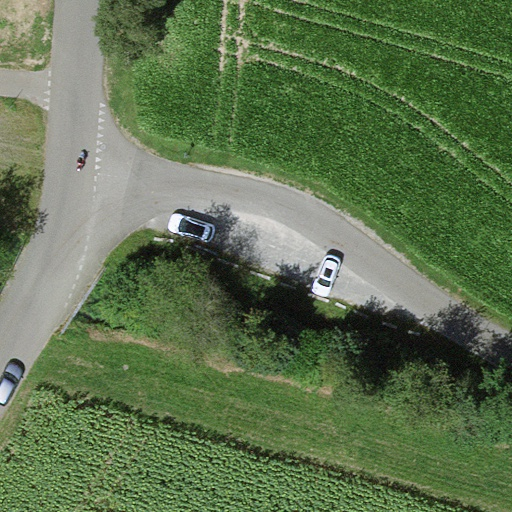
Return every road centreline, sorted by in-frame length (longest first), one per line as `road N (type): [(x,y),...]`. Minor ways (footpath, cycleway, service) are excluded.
road 1 (track): [(511,355),(346,247),(202,193),(67,174)]
road 2 (unclassified): [(0,369),(39,301),(67,174),(76,0)]
